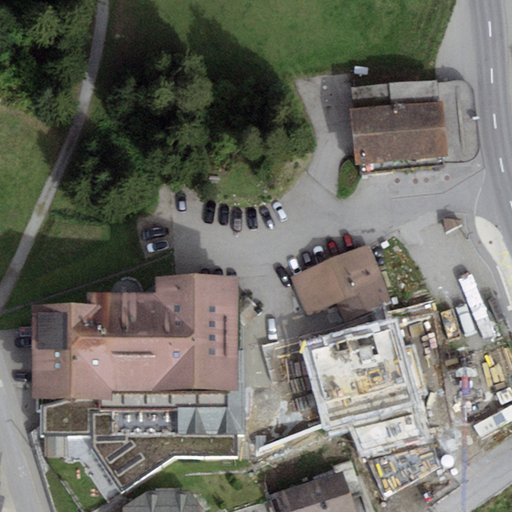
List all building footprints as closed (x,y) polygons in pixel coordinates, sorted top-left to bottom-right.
[(360,174),(444,167),(444,163),(443,156),(449,155),(444,100),(438,100),(437,84),(436,80),(352,88),(354,108),(350,109),(355,164),(359,164),(360,174)] [(458,81),(437,84),(438,100),(444,100),(449,155),(443,156),(444,163),(467,162),(475,157),(478,152),(479,145),(473,92),(470,85),(465,82),(458,81)] [(345,322),(390,302),(384,280),(369,244),(291,278),(308,316),(336,303),(345,322)] [(32,303),(32,397),(69,396),(42,405),(41,435),(45,435),(45,456),(65,457),(65,436),(91,436),(92,447),(123,491),(175,453),(235,455),(236,436),(242,436),(239,329),(264,310),(252,295),(239,302),(238,275),(155,274),(157,291),(86,290),(87,301),(32,303)] [(391,323),(308,345),(329,424),(349,419),(364,452),(421,437),(391,323)] [(357,511),(352,497),(363,494),(352,461),(334,467),(336,472),(275,492),(281,511),(357,511)] [(225,511),(281,511),(275,492),(269,494),(265,480),(215,496),(225,511)] [(202,511),(202,509),(189,490),(172,490),(172,488),(155,488),(155,491),(147,491),(122,506),(122,511),(202,511)]
